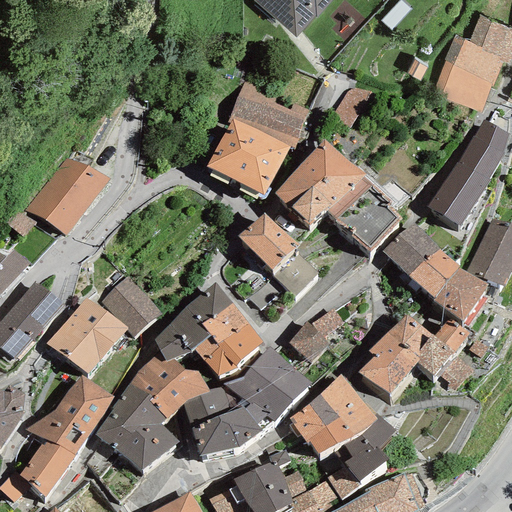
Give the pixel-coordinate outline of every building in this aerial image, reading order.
[(331,0),(250,0),(296,40),(331,0)] [(401,0),(398,0),(380,20),(391,31),(411,9),(401,0)] [(511,50),(511,26),(479,15),(471,42),(454,34),(434,93),(479,112),(489,83),(492,84),(501,61),(508,63),(511,50)] [(428,65),(413,58),(406,72),(420,80),(428,65)] [(243,86),(231,116),(288,145),(303,116),(273,102),(275,97),(272,97),(272,89),(254,86),(258,71),(244,67),(238,83),(243,86)] [(332,117),(349,127),(371,91),(350,88),(332,117)] [(288,145),(231,116),(206,164),(262,194),(288,145)] [(506,134),(483,123),(428,213),(459,231),(490,179),(487,178),(503,151),(500,149),(506,134)] [(392,200),(324,139),(276,192),(310,222),(323,210),(369,247),(401,218),(386,208),(392,200)] [(23,211),(66,235),(111,177),(67,157),(23,211)] [(320,280),(264,219),(239,242),(295,303),(320,280)] [(511,268),(511,224),(492,219),(465,268),(504,286),(511,268)] [(435,244),(411,222),(381,254),(404,278),(432,247),(435,244)] [(0,254),(0,292),(29,262),(13,247),(4,258),(0,254)] [(457,268),(432,247),(404,278),(430,304),(454,271),(457,268)] [(484,291),(454,271),(430,304),(458,325),(484,291)] [(128,277),(102,299),(125,326),(134,337),(161,315),(128,277)] [(36,280),(0,320),(0,348),(13,360),(63,304),(36,280)] [(312,389),(270,355),(244,381),(225,391),(228,393),(209,397),(199,377),(189,377),(175,364),(196,355),(219,380),(236,372),(264,347),(216,288),(156,345),(162,356),(139,377),(98,440),(143,474),(181,446),(163,428),(184,409),(201,460),(239,450),(312,389)] [(125,326),(86,294),(47,343),(87,374),(125,326)] [(310,325),(305,320),(287,342),(310,361),(328,342),(323,337),(343,324),(332,309),(310,325)] [(374,355),(361,370),(390,394),(416,362),(433,376),(455,349),(406,313),(369,351),(374,355)] [(473,370),(456,357),(441,376),(458,390),(473,370)] [(208,498),(214,511),(407,511),(417,508),(404,471),(366,490),(326,511),(319,511),(318,508),(386,460),(376,447),(395,429),(342,375),(289,416),(317,453),(334,447),(344,466),(308,491),(297,469),(282,477),(275,460),(230,479),(234,487),(208,498)] [(114,396),(81,376),(53,409),(27,430),(45,439),(75,453),(114,396)] [(0,390),(0,446),(25,410),(23,408),(22,393),(8,383),(2,391),(0,390)] [(75,453),(45,439),(19,474),(45,496),(75,453)] [(30,487),(14,471),(0,487),(0,493),(12,502),(30,487)] [(201,511),(188,491),(149,511),(201,511)]
